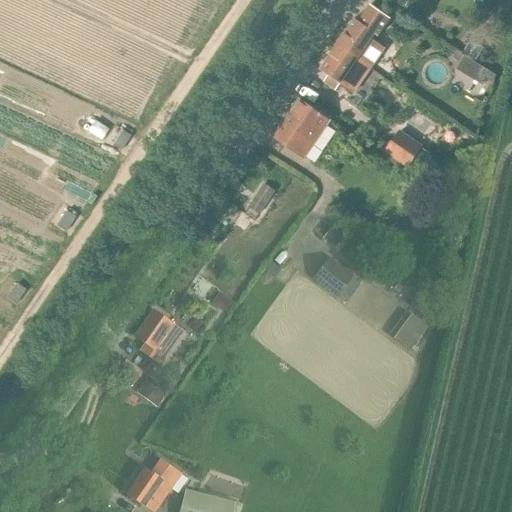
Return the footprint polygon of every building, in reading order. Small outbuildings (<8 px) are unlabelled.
[(354,18),(337,43),(372,67),(385,48),(372,39),(376,33),(379,35),(389,20),(369,5),(358,21),(354,18)] [(354,93),(369,71),(372,67),(337,43),(319,69),(328,75),(323,82),(335,90),(340,83),(354,93)] [(456,52),(452,58),(459,63),(463,56),(456,52)] [(479,66),(471,79),(481,84),(488,71),(479,66)] [(329,119),(299,98),(272,136),(303,157),(329,119)] [(131,135),(121,129),(112,144),(122,150),(131,135)] [(399,130),(384,154),(406,170),(408,168),(421,176),(430,154),(422,148),(423,146),(399,130)] [(262,185),(248,205),(258,212),(272,192),(262,185)] [(42,208),(34,219),(43,224),(50,213),(42,208)] [(66,232),(76,217),(66,211),(57,226),(66,232)] [(334,222),(326,233),(340,244),(349,233),(334,222)] [(329,257),(312,278),(312,279),(336,298),(337,296),(346,303),(361,284),(352,278),(353,277),(329,257)] [(271,262),(265,270),(275,278),(281,270),(271,262)] [(16,304),(26,289),(17,283),(7,298),(16,304)] [(420,293),(410,307),(427,319),(437,305),(420,293)] [(140,351),(160,366),(184,333),(153,311),(134,337),(144,344),(140,351)] [(411,315),(393,339),(409,351),(427,327),(411,315)] [(125,361),(119,371),(135,382),(142,372),(125,361)] [(145,382),(137,394),(157,408),(165,396),(145,382)] [(119,387),(114,397),(133,408),(139,399),(119,387)] [(157,509),(180,474),(159,460),(150,473),(143,468),(125,495),(143,508),(147,502),(157,509)] [(232,511),(235,503),(185,490),(179,511),(232,511)]
